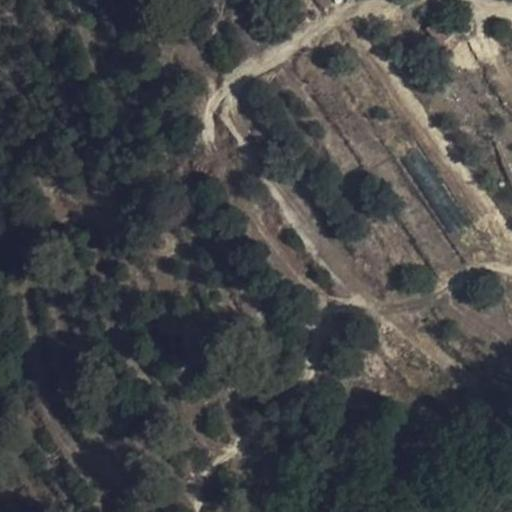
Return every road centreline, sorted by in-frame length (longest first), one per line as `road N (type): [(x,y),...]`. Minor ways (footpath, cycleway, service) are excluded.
road 1 (motorway): [(128,511),(192,319),(284,113),(354,0)]
road 2 (motorway): [(216,0),(160,89),(56,315),(0,470)]
